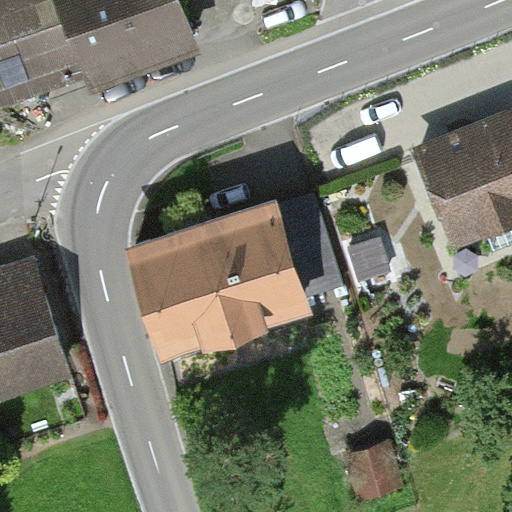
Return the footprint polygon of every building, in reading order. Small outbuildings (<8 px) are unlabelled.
[(86,49),(67,0),(0,0),(0,32),(17,77),(86,49)] [(199,41),(183,0),(67,0),(70,7),(86,49),(92,65),(96,78),(199,41)] [(511,120),(438,149),(471,235),(511,218),(511,120)] [(268,193),(138,238),(174,341),(303,296),(268,193)] [(36,251),(0,261),(0,391),(71,371),(36,251)] [(394,443),(358,451),(366,482),(401,474),(394,443)]
